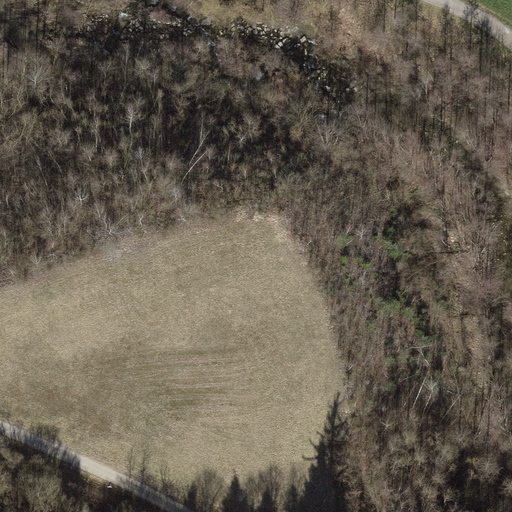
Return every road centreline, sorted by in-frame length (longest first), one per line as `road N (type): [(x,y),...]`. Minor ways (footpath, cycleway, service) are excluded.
road 1 (motorway): [(0,485),(274,406),(511,349)]
road 2 (motorway): [(511,179),(141,261),(0,302)]
road 3 (track): [(175,511),(0,421)]
